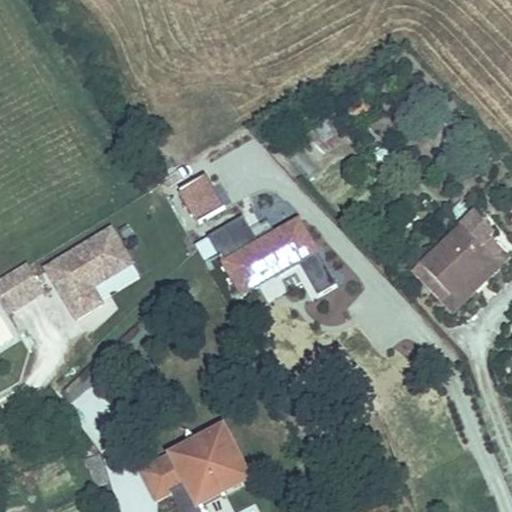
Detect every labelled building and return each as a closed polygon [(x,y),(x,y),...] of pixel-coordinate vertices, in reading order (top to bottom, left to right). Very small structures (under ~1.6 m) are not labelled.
[(232,205),(212,172),(186,188),(206,220),(232,205)] [(340,283),(301,218),(264,241),(248,215),(203,242),(212,258),(224,251),(242,281),(273,262),(280,274),(303,260),(323,293),(340,283)] [(472,225),(425,263),(457,302),(492,273),(483,261),(494,252),(472,225)] [(94,290),(134,266),(113,233),(49,272),(80,321),(104,306),(94,290)] [(249,293),(280,274),(273,262),(242,281),(249,293)] [(45,295),(29,267),(0,284),(0,303),(8,317),(45,295)] [(219,482),(245,467),(222,427),(142,473),(158,501),(172,493),(182,511),(203,511),(200,506),(226,492),(219,482)] [(226,492),(251,477),(245,467),(219,482),(226,492)]
